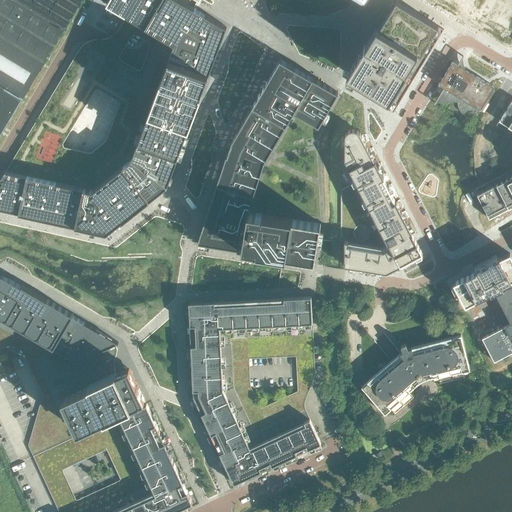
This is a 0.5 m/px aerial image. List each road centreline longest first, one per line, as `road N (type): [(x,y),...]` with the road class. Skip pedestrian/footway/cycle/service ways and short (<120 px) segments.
road 1 (residential): [(447,272),(389,154),(460,40),(511,65)]
road 2 (residential): [(183,0),(155,49),(138,58),(85,28),(0,167)]
road 3 (secondary): [(322,511),(511,417)]
road 4 (residential): [(219,503),(335,448),(331,438)]
